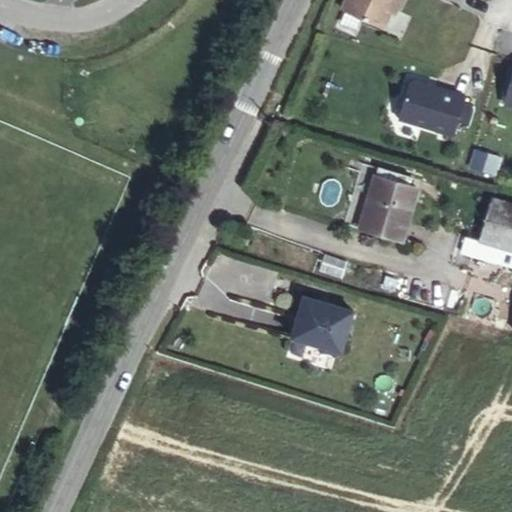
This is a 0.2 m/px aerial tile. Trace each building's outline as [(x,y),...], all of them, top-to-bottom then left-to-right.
[(395,0),(346,0),(342,9),(383,28),(391,11),(395,0)] [(395,0),(391,11),(395,13),(400,0),(395,0)] [(409,83),(398,119),(454,135),(465,96),(437,87),(436,89),(427,86),(427,84),(414,80),(409,83)] [(470,169),(496,176),(501,158),(475,151),(470,169)] [(380,172),(360,234),(404,247),(420,194),(410,191),(413,183),(380,172)] [(467,235),(462,251),(496,261),(501,245),(511,248),(511,204),(492,198),(480,239),(467,235)] [(353,311),(304,296),(292,337),(318,344),(321,351),(335,355),(341,352),(353,311)]
